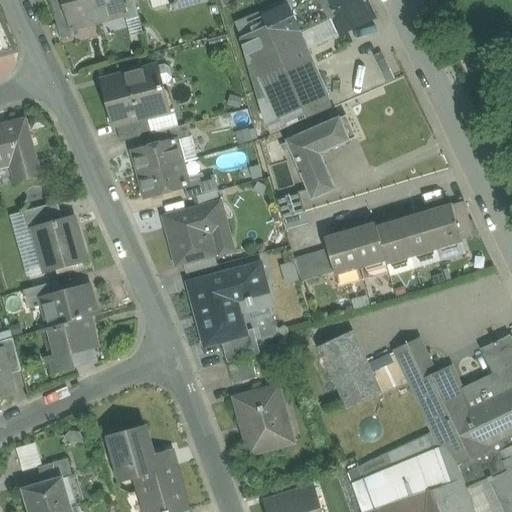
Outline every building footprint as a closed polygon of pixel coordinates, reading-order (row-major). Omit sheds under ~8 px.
[(98,22),(92,0),(63,0),(72,28),(98,22)] [(121,0),(92,0),(98,22),(126,14),(121,0)] [(210,0),(148,0),(149,4),(160,0),(184,0),(187,12),(211,2),(210,0)] [(301,130),(337,110),(307,31),(295,0),(253,0),(270,36),(246,46),(270,126),(296,116),(301,130)] [(295,0),(307,31),(344,15),(351,31),(385,17),(377,0),(295,0)] [(0,68),(23,62),(26,47),(13,21),(0,25),(0,68)] [(171,63),(157,67),(168,111),(183,107),(171,63)] [(157,67),(102,82),(114,126),(116,125),(147,117),(168,111),(157,67)] [(244,100),(232,96),(229,107),(240,111),(244,100)] [(147,117),(116,125),(121,143),(151,135),(147,117)] [(350,122),(295,144),(314,203),(342,194),(329,161),(360,148),(350,122)] [(34,125),(0,133),(0,173),(16,169),(20,194),(49,185),(34,125)] [(188,125),(157,133),(160,145),(176,140),(176,141),(192,137),(188,125)] [(160,145),(133,152),(140,175),(182,164),(176,141),(176,140),(160,145)] [(182,164),(140,175),(146,198),(184,188),(188,187),(187,183),(182,164)] [(214,176),(187,183),(188,187),(184,188),(188,199),(193,198),(218,191),(214,176)] [(218,191),(193,198),(196,211),(220,204),(222,204),(218,191)] [(308,212),(302,193),(280,199),(286,218),(308,212)] [(196,211),(165,219),(178,265),(185,263),(215,255),(232,250),(220,204),(196,211)] [(452,207),(426,214),(437,249),(462,241),(452,207)] [(437,249),(426,214),(401,222),(412,257),(437,249)] [(84,219),(40,234),(48,282),(97,268),(84,219)] [(412,257),(401,222),(377,230),(386,260),(387,264),(412,257)] [(386,260),(377,230),(376,225),(350,233),(361,267),(386,260)] [(361,267),(350,233),(325,240),(335,275),(361,267)] [(215,255),(185,263),(188,274),(218,266),(215,255)] [(259,267),(191,286),(207,344),(221,340),(244,334),(243,332),(236,306),(248,303),(250,310),(255,309),(254,305),(266,302),(267,304),(269,303),(259,267)] [(99,290),(53,301),(59,327),(101,317),(104,317),(99,290)] [(110,355),(101,317),(59,327),(52,330),(61,367),(110,355)] [(244,334),(221,340),(227,363),(260,354),(253,330),(243,332),(244,334)] [(351,332),(319,347),(348,409),(377,395),(380,394),(351,332)] [(419,339),(395,350),(402,364),(425,353),(419,339)] [(498,342),(494,344),(495,346),(484,351),(495,376),(468,388),(476,405),(511,387),(511,344),(510,339),(499,344),(498,342)] [(11,352),(0,355),(0,405),(21,399),(11,352)] [(440,448),(378,474),(383,485),(454,456),(458,467),(490,452),(488,447),(511,435),(511,387),(476,405),(470,408),(451,366),(435,374),(425,353),(402,364),(434,434),(440,448)] [(252,360),(229,367),(234,385),(257,378),(252,360)] [(278,388),(235,399),(240,417),(242,417),(252,454),(289,445),(278,408),(283,406),(278,388)] [(153,457),(145,428),(109,437),(122,481),(136,477),(145,511),(180,511),(187,510),(187,509),(171,452),(153,457)] [(434,434),(349,475),(352,485),(378,474),(440,448),(434,434)] [(511,435),(488,447),(490,452),(458,467),(466,490),(486,481),(509,470),(511,476),(511,435)] [(35,444),(16,449),(23,471),(42,466),(35,444)] [(473,511),(466,490),(454,456),(383,485),(378,474),(352,485),(361,511),(473,511)] [(67,459),(42,467),(47,481),(41,484),(62,478),(63,479),(72,476),(67,459)] [(511,511),(511,476),(509,470),(486,481),(501,511),(511,511)] [(63,479),(62,478),(41,484),(22,490),(29,511),(53,511),(71,507),(63,479)] [(466,490),(473,511),(501,511),(486,481),(466,490)] [(321,511),(314,490),(266,505),(268,511),(321,511)]
